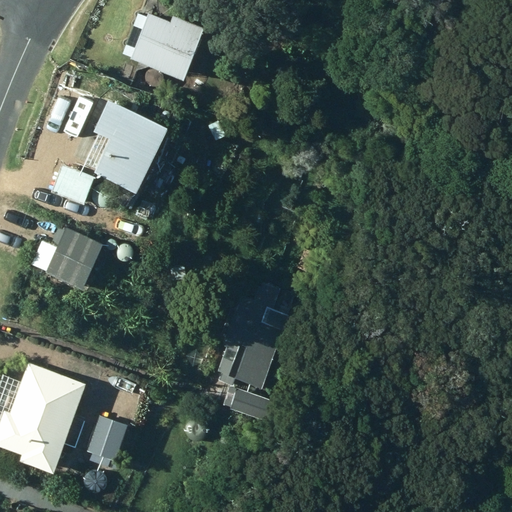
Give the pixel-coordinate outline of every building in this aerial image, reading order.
[(131,59),(186,83),(208,32),(175,17),(172,25),(151,15),(131,59)] [(79,85),(59,80),(47,121),(67,127),(79,85)] [(158,126),(109,102),(94,134),(110,142),(95,173),(126,188),(127,185),(132,187),(134,183),(141,187),(147,173),(142,170),(151,151),(157,154),(167,134),(157,129),(158,126)] [(52,194),(85,206),(92,186),(60,174),(52,194)] [(116,203),(127,210),(132,200),(122,193),(116,203)] [(67,228),(46,273),(84,291),(104,245),(67,228)] [(186,281),(185,266),(171,267),(171,282),(186,281)] [(264,389),(288,317),(274,312),(281,291),(260,284),(255,300),(234,294),(218,343),(227,346),(219,372),(222,373),(219,382),(233,386),(235,380),(264,389)] [(54,476),(87,384),(29,364),(22,382),(11,378),(0,409),(0,448),(23,456),(21,465),(54,476)] [(284,405),(238,389),(231,410),(276,426),(284,405)] [(116,462),(127,427),(99,417),(87,453),(116,462)]
